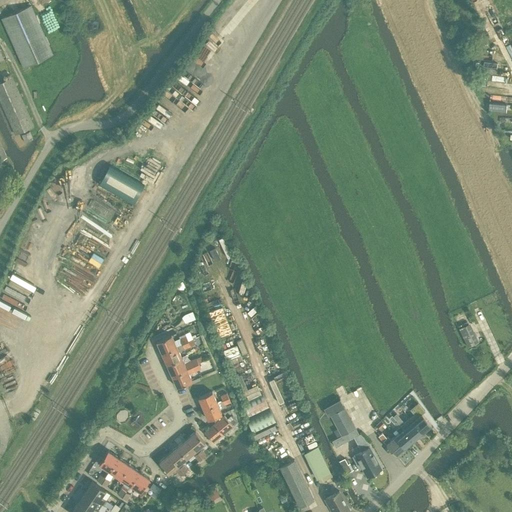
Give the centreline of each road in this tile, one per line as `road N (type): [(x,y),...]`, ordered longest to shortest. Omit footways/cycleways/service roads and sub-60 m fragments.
road 1 (unclassified): [(0,227),(57,133),(128,113),(217,0)]
road 2 (residential): [(151,347),(181,420),(144,452),(101,429),(48,511)]
road 3 (residential): [(371,511),(482,390)]
